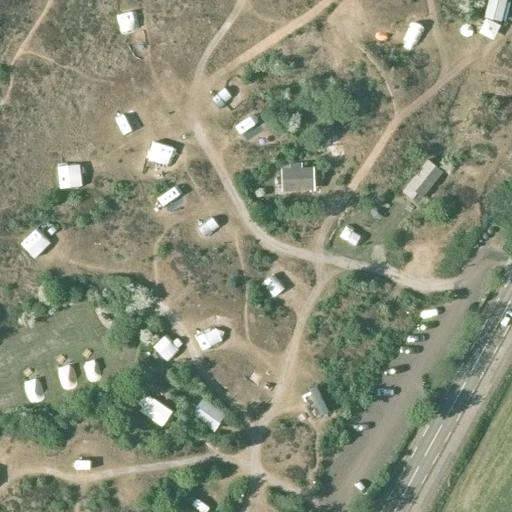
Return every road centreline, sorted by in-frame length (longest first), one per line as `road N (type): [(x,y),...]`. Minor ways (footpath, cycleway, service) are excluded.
road 1 (secondary): [(393,511),(511,295)]
road 2 (unknown): [(320,253),(317,295),(305,310),(287,388),(260,439),(254,472)]
